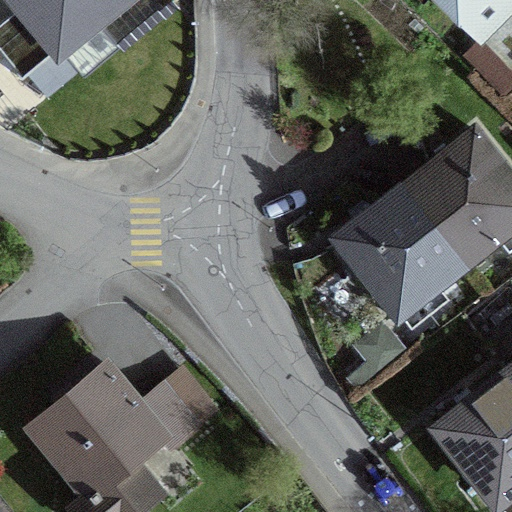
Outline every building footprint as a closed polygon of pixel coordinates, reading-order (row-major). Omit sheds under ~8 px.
[(11,0),(13,2),(0,14),(0,44),(23,75),(53,51),(57,55),(63,52),(78,71),(83,78),(162,7),(157,0),(11,0)] [(450,0),(481,30),(510,0),(450,0)] [(463,51),(505,93),(511,86),(511,65),(480,34),(463,51)] [(339,237),(400,315),(511,228),(511,153),(488,122),(449,152),(374,210),(339,237)] [(473,313),(494,340),(511,326),(511,307),(500,292),(473,313)] [(377,367),(405,342),(382,316),(354,342),(377,367)] [(165,451),(221,406),(183,359),(145,390),(109,347),(22,418),(77,486),(63,497),(75,511),(132,511),(174,479),(148,447),(157,440),(165,451)] [(432,425),(494,505),(511,491),(511,363),(463,402),(432,425)]
